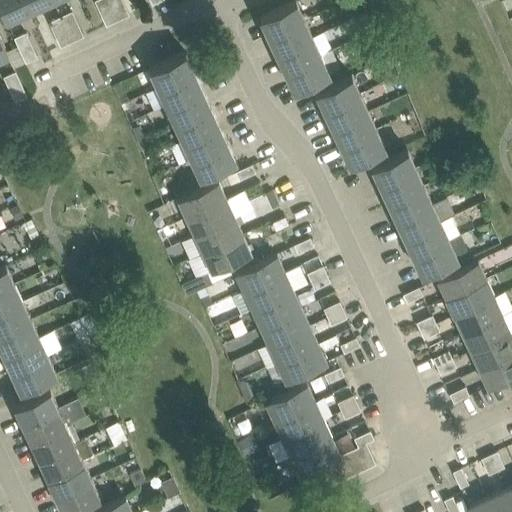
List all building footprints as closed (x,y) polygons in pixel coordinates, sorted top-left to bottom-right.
[(30,10),(25,0),(0,0),(0,6),(7,20),(30,10)] [(25,0),(30,10),(50,0),(25,0)] [(95,0),(106,24),(118,18),(109,0),(95,0)] [(123,0),(109,0),(118,18),(129,13),(123,0)] [(269,33),(304,17),(296,0),(292,0),(260,15),(269,33)] [(72,10),(61,15),(72,40),(84,34),(72,10)] [(61,45),(72,40),(61,15),(49,20),(61,45)] [(304,17),(269,33),(277,51),(312,35),(304,17)] [(14,36),(26,61),(38,56),(26,31),(14,36)] [(0,35),(0,57),(8,54),(0,35)] [(312,35),(277,51),(285,69),(321,53),(312,35)] [(158,84),(194,68),(185,50),(150,66),(158,84)] [(375,50),(363,55),(367,64),(379,59),(375,50)] [(321,53),(285,69),(294,88),(329,71),(321,53)] [(158,84),(167,102),(202,86),(194,68),(158,84)] [(27,95),(16,70),(4,75),(15,100),(27,95)] [(353,72),(334,81),(316,89),(324,107),(361,90),(353,72)] [(175,120),(211,104),(202,86),(167,102),(175,120)] [(361,90),(324,107),(333,126),(370,108),(361,90)] [(219,122),(211,104),(175,120),(184,138),(219,122)] [(370,108),(333,126),(341,144),(378,127),(370,108)] [(219,122),(184,138),(192,156),(227,140),(219,122)] [(378,127),(341,144),(350,162),(386,145),(378,127)] [(50,130),(38,136),(37,137),(42,146),(55,140),(50,130)] [(227,140),(192,156),(200,174),(236,158),(227,140)] [(409,146),(390,155),(372,164),(380,182),(418,164),(409,146)] [(256,171),(252,163),(236,170),(240,178),(256,171)] [(418,164),(380,182),(388,200),(426,182),(418,164)] [(218,178),(200,186),(180,195),(189,214),(227,196),(218,178)] [(388,200),(397,218),(434,200),(426,182),(388,200)] [(253,206),(269,199),(265,191),(249,198),(253,206)] [(235,214),(227,196),(189,214),(197,232),(235,214)] [(272,206),(269,199),(253,206),(257,214),(272,206)] [(397,218),(405,236),(442,219),(434,200),(397,218)] [(16,219),(24,215),(18,203),(10,206),(16,219)] [(235,214),(197,232),(205,250),(243,232),(235,214)] [(31,217),(23,222),(31,237),(39,233),(31,217)] [(405,236),(414,254),(451,237),(442,219),(405,236)] [(282,227),(266,234),(270,242),(285,235),(282,227)] [(213,269),(234,259),(252,251),(243,232),(205,250),(213,269)] [(310,236),(294,243),(298,251),(314,244),(310,236)] [(451,237),(414,254),(422,272),(440,264),(459,255),(451,237)] [(237,269),(246,287),(285,269),(276,251),(258,259),(237,269)] [(437,276),(446,295),(486,276),(478,258),(437,276)] [(0,287),(16,280),(8,262),(0,265),(0,287)] [(308,271),(311,279),(327,271),(323,264),(308,271)] [(246,287),(254,305),(293,287),(285,269),(246,287)] [(207,271),(182,282),(187,294),(213,282),(207,271)] [(327,271),(311,279),(315,287),(330,280),(327,271)] [(486,276),(446,295),(454,313),(494,294),(486,276)] [(0,287),(0,309),(24,298),(16,280),(0,287)] [(419,285),(404,292),(407,301),(423,293),(419,285)] [(254,305),(263,323),(301,305),(293,287),(254,305)] [(200,296),(205,305),(212,301),(208,292),(200,296)] [(503,312),(494,294),(454,313),(462,331),(503,312)] [(0,309),(0,331),(33,316),(24,298),(0,309)] [(324,307),(328,315),(343,307),(340,300),(324,307)] [(310,323),(301,305),(263,323),(271,341),(310,323)] [(343,307),(328,315),(331,323),(347,315),(343,307)] [(503,312),(462,331),(470,348),(511,330),(503,312)] [(432,313),(417,321),(420,329),(436,321),(432,313)] [(0,343),(4,352),(41,334),(33,316),(0,331),(0,343)] [(440,329),(436,321),(420,329),(424,336),(440,329)] [(310,323),(271,341),(280,359),(318,341),(310,323)] [(511,332),(511,330),(470,348),(479,366),(511,350),(511,332)] [(4,352),(12,370),(49,352),(41,334),(4,352)] [(341,343),(344,351),(360,344),(356,336),(341,343)] [(280,360),(287,375),(288,377),(308,368),(326,360),(318,341),(280,359),(280,360)] [(449,349),(433,356),(437,364),(453,357),(449,349)] [(511,373),(511,350),(479,366),(487,385),(511,373)] [(49,352),(12,370),(21,388),(58,371),(49,352)] [(456,365),(453,357),(437,364),(441,372),(456,365)] [(340,365),(325,372),(329,380),(344,373),(340,365)] [(237,378),(246,401),(253,393),(253,392),(248,379),(237,378)] [(266,399),(275,417),(315,399),(307,380),(266,399)] [(14,402),(23,421),(60,404),(51,385),(14,402)] [(450,392),(453,400),(454,400),(469,393),(466,385),(450,392)] [(338,400),(342,408),(357,401),(354,393),(338,400)] [(60,404),(23,421),(31,439),(68,422),(86,413),(78,396),(60,404)] [(324,417),(315,399),(275,417),(283,436),(324,417)] [(357,401),(342,408),(345,416),(361,409),(357,401)] [(292,454),(332,435),(324,417),(283,436),(292,454)] [(31,439),(39,457),(77,440),(68,422),(31,439)] [(355,436),(359,445),(366,442),(366,441),(374,437),(370,429),(355,436)] [(48,474),(85,457),(94,453),(85,435),(77,440),(39,457),(48,474)] [(322,462),(333,457),(341,453),(332,435),(292,454),(300,472),(322,462)] [(250,439),(241,444),(246,452),(255,448),(250,439)] [(366,442),(359,445),(355,447),(365,467),(376,462),(366,442)] [(344,452),(354,472),(365,467),(355,447),(344,452)] [(497,449),(489,453),(496,469),(504,465),(497,449)] [(344,452),(341,453),(333,457),(343,477),(354,472),(344,452)] [(489,472),(496,469),(489,453),(481,457),(489,472)] [(48,474),(56,492),(93,475),(85,457),(48,474)] [(332,483),(343,477),(333,457),(322,462),(332,483)] [(461,466),(453,470),(460,485),(469,482),(461,466)] [(129,472),(135,484),(146,479),(140,467),(129,472)] [(102,494),(93,475),(56,492),(65,511),(83,502),(102,494)] [(168,497),(180,491),(181,491),(173,475),(161,481),(168,497)] [(494,511),(511,511),(511,502),(505,487),(487,495),(494,511)] [(133,511),(125,494),(86,511),(133,511)] [(452,494),(444,498),(450,511),(455,511),(460,510),(452,494)] [(494,511),(487,495),(468,504),(472,511),(494,511)]
